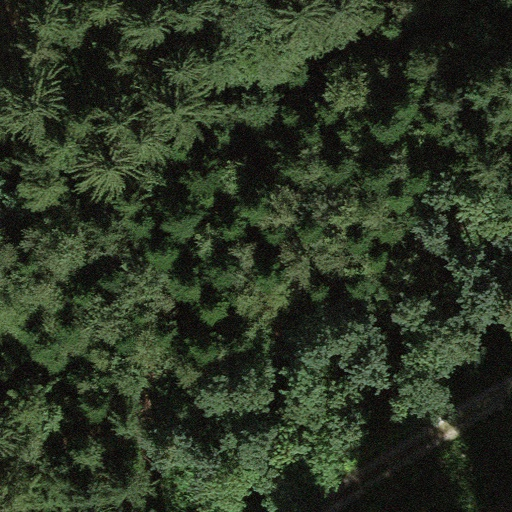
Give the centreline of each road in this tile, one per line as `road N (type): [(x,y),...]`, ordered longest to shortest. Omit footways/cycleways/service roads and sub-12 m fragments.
road 1 (track): [(377,0),(0,205)]
road 2 (track): [(511,381),(291,511)]
